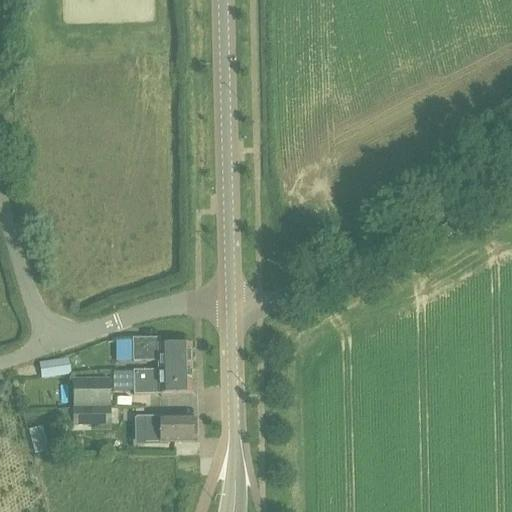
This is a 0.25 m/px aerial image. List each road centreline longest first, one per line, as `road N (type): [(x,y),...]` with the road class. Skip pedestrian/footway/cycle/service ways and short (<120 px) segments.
road 1 (unclassified): [(230,302),(282,298),(511,172)]
road 2 (tertiary): [(230,302),(222,0)]
road 3 (tertiary): [(233,511),(230,302)]
road 4 (residential): [(53,344),(172,305),(230,302)]
road 5 (residential): [(53,344),(21,278),(0,201)]
